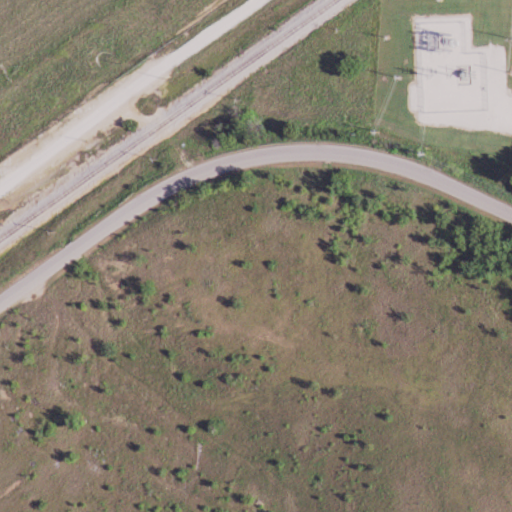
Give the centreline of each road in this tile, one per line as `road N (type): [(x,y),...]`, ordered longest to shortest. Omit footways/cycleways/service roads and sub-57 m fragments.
road 1 (tertiary): [(0,307),(151,199),(259,156),(336,151),(383,159),(511,212)]
road 2 (residential): [(0,188),(250,0)]
